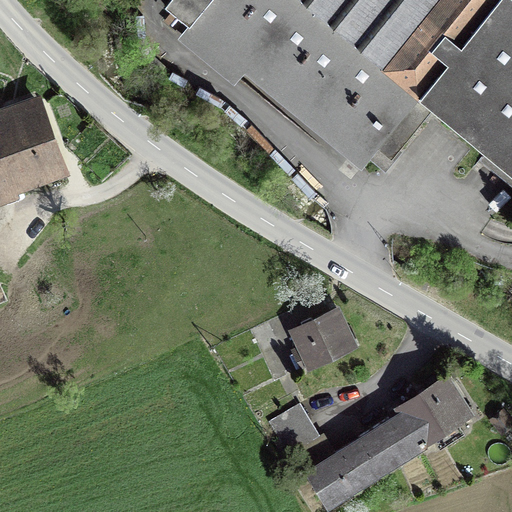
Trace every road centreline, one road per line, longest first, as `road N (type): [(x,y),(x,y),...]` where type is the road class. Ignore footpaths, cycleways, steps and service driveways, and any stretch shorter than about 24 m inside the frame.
road 1 (tertiary): [(511,365),(150,149),(37,50),(0,5)]
road 2 (track): [(0,224),(92,197),(133,173),(150,149)]
